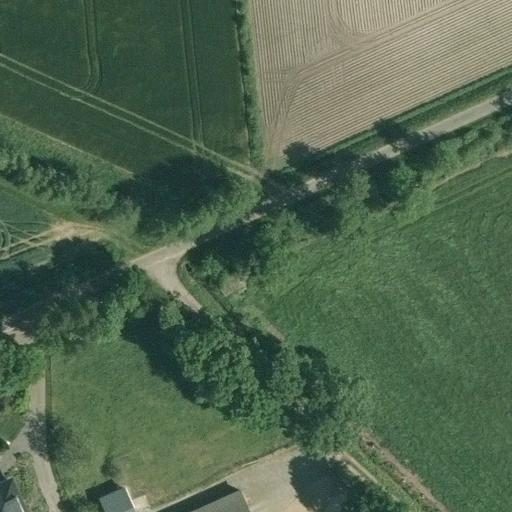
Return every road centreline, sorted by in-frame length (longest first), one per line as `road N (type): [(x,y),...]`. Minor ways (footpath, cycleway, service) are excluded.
road 1 (unclassified): [(0,329),(511,99)]
road 2 (track): [(169,240),(458,511)]
road 3 (unknown): [(285,461),(106,280)]
